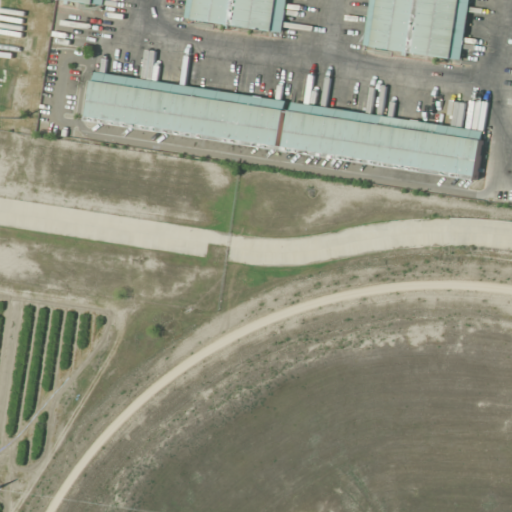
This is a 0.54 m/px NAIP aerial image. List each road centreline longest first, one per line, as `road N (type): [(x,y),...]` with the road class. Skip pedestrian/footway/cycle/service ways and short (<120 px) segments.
road 1 (track): [(511,289),(436,283),(273,317),(199,357),(129,412),(54,511)]
road 2 (residential): [(0,213),(248,252),(426,233),(511,236)]
